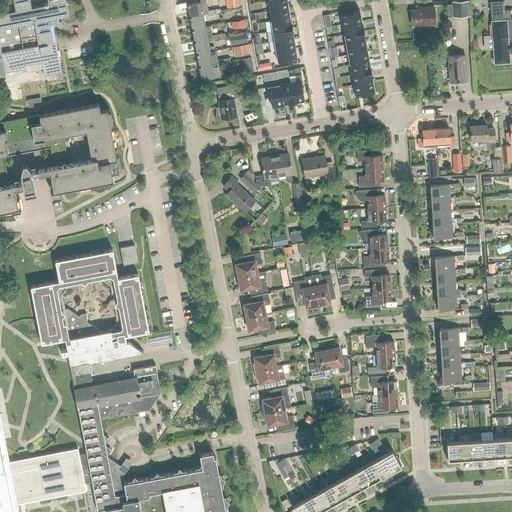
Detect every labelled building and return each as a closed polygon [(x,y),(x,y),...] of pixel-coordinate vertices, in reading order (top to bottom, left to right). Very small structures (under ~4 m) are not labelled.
[(0,73),(6,73),(7,72),(6,70),(18,68),(19,73),(23,72),(23,69),(28,68),(27,63),(43,60),(45,72),(62,68),(60,58),(59,52),(57,41),(52,18),(59,17),(69,15),(66,0),(48,0),(49,1),(45,2),(46,5),(32,8),(30,0),(14,0),(16,10),(0,13),(0,73)] [(269,11),(288,8),(286,0),(272,0),(267,1),(269,11)] [(468,0),(466,0),(452,1),(452,4),(452,16),(452,17),(463,16),(469,16),(469,12),(468,0)] [(491,20),(493,56),(494,64),(510,62),(509,53),(511,52),(511,18),(509,19),(509,10),(503,10),(502,1),(490,2),(491,18),(504,17),(504,19),(491,20)] [(190,17),(202,14),(200,2),(187,5),(190,17)] [(423,9),(410,10),(411,25),(435,23),(434,7),(423,7),(423,9)] [(288,8),(269,11),(271,21),(290,18),(288,8)] [(342,25),(361,21),(359,10),(340,14),(342,25)] [(202,14),(190,17),(192,29),(205,27),(202,14)] [(273,31),(292,28),(290,18),(271,21),(273,31)] [(244,20),(233,22),(234,28),(245,26),(244,20)] [(342,25),(344,35),(363,31),(361,21),(342,25)] [(210,26),(205,27),(192,29),(194,42),(207,39),(208,41),(219,39),(218,35),(212,36),(210,26)] [(268,42),(274,41),(293,38),(292,28),(273,31),(266,32),(268,42)] [(346,45),(365,41),(363,31),(344,35),(346,45)] [(248,42),(246,32),(234,35),(236,45),(248,42)] [(274,41),(276,51),(295,48),(293,38),(274,41)] [(207,39),(194,42),(197,54),(210,51),(214,51),(213,46),(209,47),(208,41),(207,39)] [(367,51),(365,41),(346,45),(348,55),(367,51)] [(238,46),(240,56),(250,54),(248,44),(238,46)] [(297,59),(295,48),(276,51),(278,62),(297,59)] [(210,51),(197,54),(197,56),(199,67),(212,65),(218,64),(218,66),(224,65),(223,60),(217,61),(216,61),(214,51),(210,51)] [(348,55),(350,65),(369,61),(367,51),(348,55)] [(466,81),(465,56),(465,54),(448,55),(450,82),(466,81)] [(254,72),(251,57),(244,58),(247,74),(254,72)] [(352,75),(371,71),(369,61),(350,65),(352,75)] [(202,79),(215,77),(220,76),(218,66),(218,64),(212,65),(199,67),(202,79)] [(352,75),(353,85),(373,81),(371,71),(352,75)] [(301,74),(295,76),(296,82),(290,83),(293,102),(304,100),(301,82),(303,82),(301,74)] [(247,79),(249,93),(256,92),(253,77),(247,79)] [(375,92),(373,81),(353,85),(356,96),(375,92)] [(293,102),(290,83),(279,85),(282,104),(293,102)] [(220,106),(216,107),(215,119),(216,119),(216,116),(222,116),(222,119),(236,116),(233,98),(240,97),(238,84),(217,88),(220,106)] [(268,87),(271,106),(282,104),(279,85),(268,87)] [(113,178),(112,172),(119,170),(107,108),(100,110),(99,103),(40,114),(46,148),(50,147),(53,165),(49,166),(50,171),(52,180),(49,181),(51,190),(51,191),(113,179),(113,178)] [(46,148),(40,114),(0,121),(1,122),(3,122),(5,130),(9,155),(33,151),(36,169),(31,170),(30,169),(29,166),(27,164),(25,163),(23,163),(22,165),(21,168),(20,172),(21,176),(22,181),(14,183),(15,188),(23,186),(24,191),(35,189),(32,175),(50,171),(49,166),(42,168),(39,150),(46,148)] [(490,144),(491,143),(494,143),(493,129),(487,129),(486,125),(470,127),(471,141),(472,140),(472,144),(474,146),(478,146),(480,144),(480,140),(486,140),(486,143),(488,145),(490,144)] [(435,129),(436,147),(450,146),(450,145),(455,145),(454,137),(449,138),(449,128),(435,129)] [(436,147),(435,129),(422,130),(422,139),(418,140),(418,148),(436,147)] [(8,184),(4,156),(9,155),(5,130),(0,131),(0,210),(21,206),(21,205),(19,196),(16,197),(15,188),(14,183),(8,184)] [(511,145),(501,146),(502,162),(511,162),(511,145)] [(365,169),(368,168),(383,167),(382,155),(370,156),(369,150),(357,151),(357,161),(365,161),(365,169)] [(470,166),(469,153),(461,153),(462,166),(470,166)] [(288,154),(275,156),(278,176),(286,175),(287,182),(292,182),(291,174),(292,174),(288,154)] [(325,154),(301,159),(304,178),(328,174),(329,180),(335,179),(332,161),(326,162),(325,154)] [(278,176),(275,156),(261,159),(263,175),(255,176),(257,183),(261,187),(270,186),(269,184),(279,182),(278,176)] [(429,173),(437,172),(436,158),(428,158),(429,173)] [(461,159),(453,160),(454,172),(461,172),(461,159)] [(502,159),(493,159),(492,159),(493,173),(502,173),(502,159)] [(383,167),(368,168),(365,169),(366,176),(358,177),(359,187),(371,186),(371,181),(384,180),(383,167)] [(259,187),(245,174),(241,179),(255,192),(259,187)] [(225,195),(245,212),(256,200),(237,183),(238,182),(232,176),(223,186),(228,191),(225,195)] [(298,182),(292,184),(294,196),(300,195),(298,182)] [(430,186),(431,199),(450,198),(449,190),(453,190),(453,189),(453,185),(430,186)] [(368,208),(385,207),(385,195),(372,196),(372,190),(355,191),(356,197),(360,196),(360,201),(367,201),(368,208)] [(431,199),(431,212),(451,211),(450,198),(431,199)] [(368,221),(361,221),(361,227),(374,226),(374,221),(386,220),(385,207),(368,208),(368,221)] [(431,212),(432,226),(451,224),(451,211),(431,212)] [(451,224),(432,226),(433,239),(453,237),(452,237),(451,224)] [(304,229),(290,232),(291,242),(306,239),(304,229)] [(374,230),(368,230),(359,231),(359,237),(362,236),(362,241),(369,241),(370,248),(388,247),(387,235),(374,235),(374,230)] [(286,236),(277,237),(278,245),(288,244),(286,236)] [(305,242),(298,243),(299,250),(306,249),(305,242)] [(138,262),(134,245),(120,248),(123,265),(138,262)] [(370,256),(368,256),(363,256),(364,267),(376,266),(376,260),(389,260),(388,247),(370,248),(370,256)] [(38,333),(39,336),(40,336),(42,344),(66,340),(68,349),(61,351),(62,355),(67,354),(69,367),(89,363),(144,353),(129,342),(127,343),(125,336),(149,332),(148,324),(149,323),(149,320),(147,319),(146,316),(148,314),(147,311),(145,311),(142,296),(144,295),(143,292),(141,291),(141,288),(142,286),(142,282),(140,283),(138,275),(114,279),(114,275),(117,275),(112,250),(104,252),(104,250),(101,251),(99,253),(97,253),(94,252),(91,253),(92,254),(76,257),(76,256),(73,256),(71,258),(68,259),(66,257),(63,258),(63,260),(55,261),(60,285),(56,286),(55,282),(31,287),(33,295),(31,295),(31,299),(34,300),(34,303),(33,305),(33,308),(35,308),(38,323),(36,324),(37,327),(39,328),(39,331),(38,333)] [(238,277),(258,273),(256,264),(262,263),(260,253),(245,255),(246,261),(235,264),(238,277)] [(435,271),(454,270),(454,257),(434,258),(435,271)] [(283,287),(289,286),(286,269),(280,270),(283,287)] [(372,276),(372,288),(390,287),(390,275),(377,275),(377,270),(364,271),(364,276),(372,276)] [(454,270),(435,271),(436,284),(455,283),(454,270)] [(264,272),(258,273),(238,277),(240,290),(252,288),(253,294),(267,291),(264,272)] [(306,308),(318,305),(312,274),(312,276),(305,277),(305,280),(293,282),(296,295),(303,294),(306,308)] [(312,274),(318,305),(330,303),(328,289),(333,288),(331,274),(321,276),(320,274),(313,276),(312,274)] [(350,289),(347,278),(338,280),(340,290),(350,289)] [(437,297),(456,296),(466,295),(466,291),(460,291),(460,290),(456,290),(455,283),(436,284),(437,297)] [(364,307),(368,307),(379,307),(378,300),(391,300),(390,287),(372,288),(373,296),(366,296),(366,301),(363,301),(364,307)] [(246,317),(266,313),(264,305),(270,304),(268,293),(253,296),(254,302),(243,304),(246,317)] [(457,309),(456,296),(437,297),(438,310),(458,309),(457,309)] [(295,315),(294,309),(285,310),(287,317),(295,315)] [(266,313),(246,317),(248,330),(260,328),(261,334),(275,331),(273,321),(267,322),(266,313)] [(501,325),(492,326),(493,336),(502,335),(501,325)] [(439,330),(440,343),(459,342),(458,329),(459,329),(459,328),(439,330)] [(380,335),(368,335),(365,335),(366,348),(376,347),(376,355),(394,354),(394,341),(381,342),(380,335)] [(440,343),(441,356),(460,355),(459,342),(440,343)] [(254,370),(269,367),(276,366),(275,358),(281,356),(278,346),(264,349),(265,355),(254,357),(255,362),(253,363),(254,370)] [(339,347),(327,349),(330,367),(338,365),(339,372),(350,370),(347,358),(342,359),(339,347)] [(323,368),(330,367),(327,349),(315,352),(317,364),(310,366),(312,378),(324,375),(323,368)] [(394,354),(376,355),(377,367),(367,368),(368,373),(383,373),(382,367),(395,366),(394,354)] [(441,356),(442,369),(461,368),(465,368),(465,364),(461,364),(460,355),(441,356)] [(213,454),(202,456),(201,458),(200,458),(202,469),(201,469),(199,468),(196,469),(196,470),(187,472),(187,470),(183,471),(182,473),(179,474),(177,472),(173,473),(174,475),(165,476),(164,475),(161,475),(159,477),(156,478),(154,476),(151,477),(151,479),(142,481),(142,479),(138,479),(137,481),(134,482),(132,481),(129,481),(129,483),(124,484),(123,477),(127,471),(109,458),(106,444),(110,438),(104,434),(101,419),(150,409),(149,404),(147,402),(150,398),(156,402),(161,394),(156,366),(134,370),(135,378),(93,386),(90,372),(91,372),(89,363),(69,367),(86,453),(92,483),(97,511),(226,511),(226,510),(228,510),(227,506),(225,505),(224,502),(226,500),(225,497),(224,497),(222,488),(224,487),(223,484),(221,483),(220,480),(222,478),(221,474),(219,475),(216,459),(214,459),(213,454)] [(286,384),(284,373),(282,365),(276,366),(269,367),(254,370),(256,378),(258,378),(259,383),(270,381),(271,387),(286,384)] [(462,380),(461,368),(442,369),(443,382),(462,381),(462,380)] [(495,380),(504,380),(504,368),(495,368),(495,380)] [(378,387),(379,395),(397,394),(396,381),(383,382),(383,376),(371,377),(371,387),(378,387)] [(490,390),(489,383),(474,384),(475,391),(490,390)] [(261,405),(262,413),(285,408),(290,407),(287,387),(272,390),(273,397),(262,399),(263,404),(261,405)] [(352,396),(351,387),(340,389),(342,398),(352,396)] [(334,389),(327,390),(329,398),(336,397),(334,389)] [(511,398),(506,399),(505,390),(497,391),(499,408),(511,407),(511,398)] [(379,395),(372,395),(372,403),(373,413),(385,412),(385,407),(398,406),(397,394),(379,395)] [(344,418),(343,407),(335,408),(337,419),(344,418)] [(285,408),(262,413),(264,420),(266,420),(267,425),(278,423),(280,431),(295,428),(292,415),(286,417),(285,408)] [(0,511),(18,511),(17,503),(86,490),(85,484),(92,483),(86,453),(79,454),(78,449),(9,462),(0,414),(0,511)] [(504,438),(497,439),(492,439),(494,458),(499,457),(505,457),(504,438)] [(486,458),(494,458),(492,439),(485,440),(481,440),(482,459),(486,458)] [(481,440),(472,441),(469,441),(471,459),(473,459),(482,459),(481,440)] [(448,461),(459,460),(458,441),(447,442),(448,461)] [(460,460),(471,459),(469,441),(459,441),(458,441),(459,460),(460,460)] [(392,450),(382,456),(391,472),(401,466),(392,450)] [(303,456),(299,459),(302,464),(305,469),(309,466),(307,462),(303,456)] [(391,472),(382,456),(372,461),(381,478),(391,472)] [(280,461),(275,463),(279,469),(284,478),(289,476),(283,466),(280,461)] [(372,461),(362,467),(371,483),(381,478),(372,461)] [(361,489),(371,483),(362,467),(352,472),(361,489)] [(292,471),(287,473),(291,480),(296,477),(292,471)] [(352,472),(342,478),(351,494),(361,489),(352,472)] [(342,478),(332,484),(341,500),(351,494),(342,478)] [(341,500),(332,484),(322,489),(331,506),(341,500)] [(312,485),(308,487),(312,495),(321,511),(331,506),(322,489),(317,492),(312,485)] [(312,495),(302,501),(308,511),(319,511),(321,511),(312,495)] [(292,506),(295,511),(308,511),(302,501),(292,506)]
